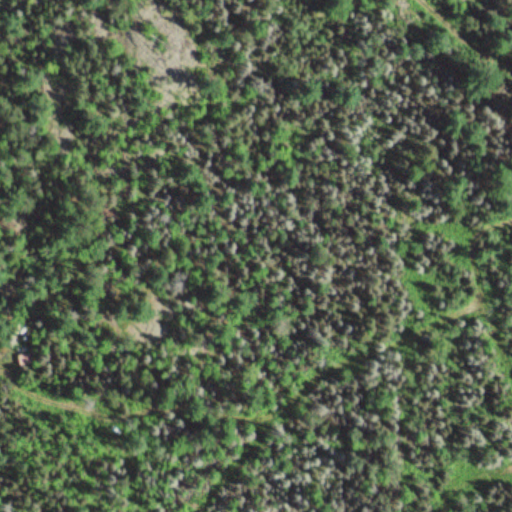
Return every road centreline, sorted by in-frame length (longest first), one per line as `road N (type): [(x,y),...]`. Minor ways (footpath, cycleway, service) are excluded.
road 1 (residential): [(48,0),(179,68),(281,0),(452,1),(511,44)]
road 2 (track): [(511,221),(479,239),(491,314),(511,361),(442,511)]
